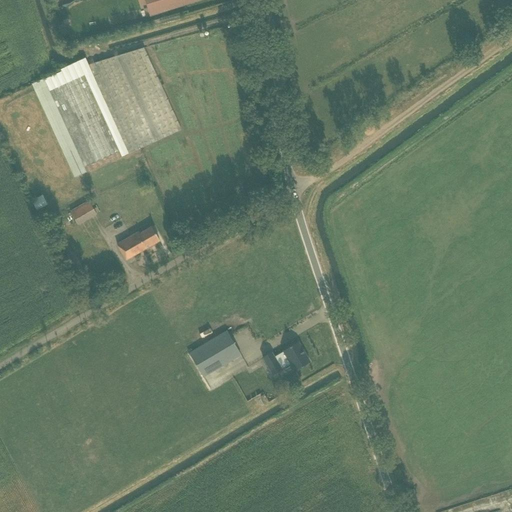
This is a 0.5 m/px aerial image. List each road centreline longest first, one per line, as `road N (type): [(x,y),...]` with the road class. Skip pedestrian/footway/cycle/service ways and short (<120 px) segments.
road 1 (unclassified): [(0,366),(290,193)]
road 2 (unclassified): [(396,511),(290,193)]
road 3 (track): [(290,193),(511,36)]
road 4 (track): [(125,511),(352,378)]
road 5 (unclassified): [(290,193),(250,0)]
